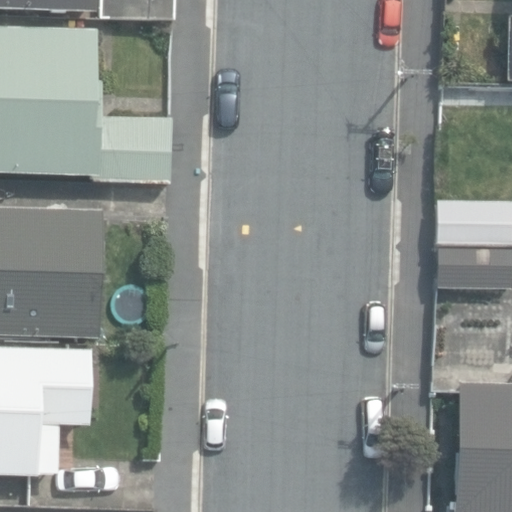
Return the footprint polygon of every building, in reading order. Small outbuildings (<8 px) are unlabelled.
[(0,0),(0,7),(89,11),(89,0),(0,0)] [(97,0),(98,17),(171,17),(171,0),(97,0)] [(91,183),(168,185),(169,120),(99,119),(100,83),(94,83),(95,31),(0,29),(0,173),(91,176),(91,183)] [(434,202),(435,287),(511,286),(510,201),(434,202)] [(0,333),(97,336),(101,210),(0,206),(0,333)] [(86,426),(88,348),(0,345),(0,477),(34,478),(34,471),(54,471),(56,425),(86,426)] [(450,511),(511,511),(511,383),(454,382),(450,511)]
